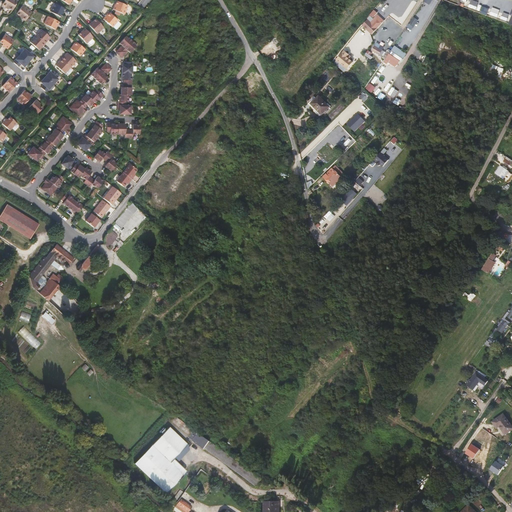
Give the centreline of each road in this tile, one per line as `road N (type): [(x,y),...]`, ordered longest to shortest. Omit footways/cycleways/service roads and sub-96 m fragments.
road 1 (unclassified): [(250,49),(240,73),(101,233)]
road 2 (track): [(467,195),(366,382)]
road 3 (residential): [(316,240),(289,130),(250,49)]
road 4 (track): [(366,382),(316,240)]
road 5 (residential): [(101,233),(79,238),(0,182)]
